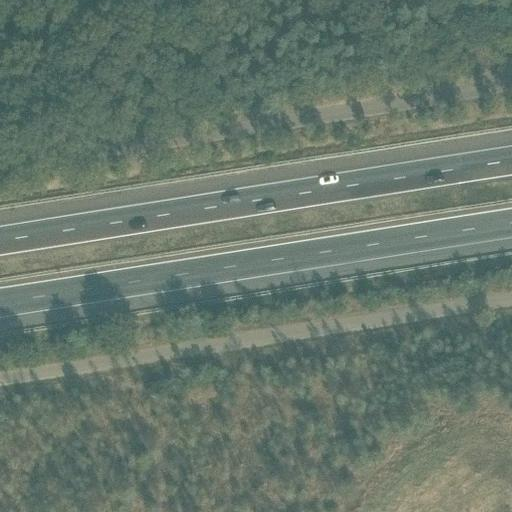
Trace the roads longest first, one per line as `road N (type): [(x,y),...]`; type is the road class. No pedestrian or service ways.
road 1 (unclassified): [(511,81),(0,166)]
road 2 (unclassified): [(0,377),(511,297)]
road 3 (motorway): [(0,302),(511,222)]
road 4 (motorway): [(511,160),(0,240)]
